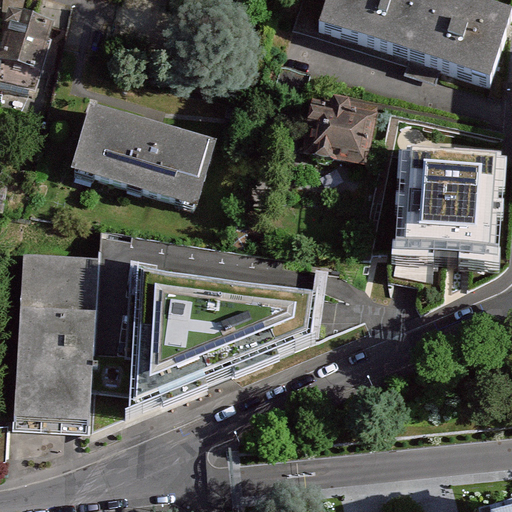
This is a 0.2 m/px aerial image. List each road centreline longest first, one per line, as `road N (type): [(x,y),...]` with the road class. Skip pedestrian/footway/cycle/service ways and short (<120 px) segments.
road 1 (residential): [(511,307),(202,445)]
road 2 (residential): [(85,492),(211,484)]
road 3 (residential): [(202,445),(85,492)]
